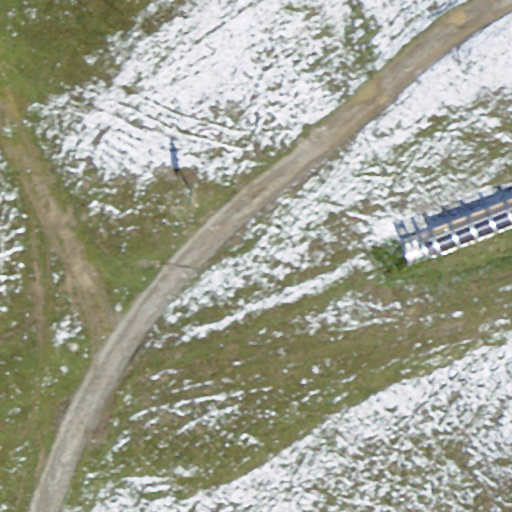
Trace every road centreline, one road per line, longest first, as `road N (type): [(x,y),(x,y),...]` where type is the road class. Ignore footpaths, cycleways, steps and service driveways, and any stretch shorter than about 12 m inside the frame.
road 1 (track): [(106,361),(223,226),(507,0)]
road 2 (track): [(44,511),(106,361)]
